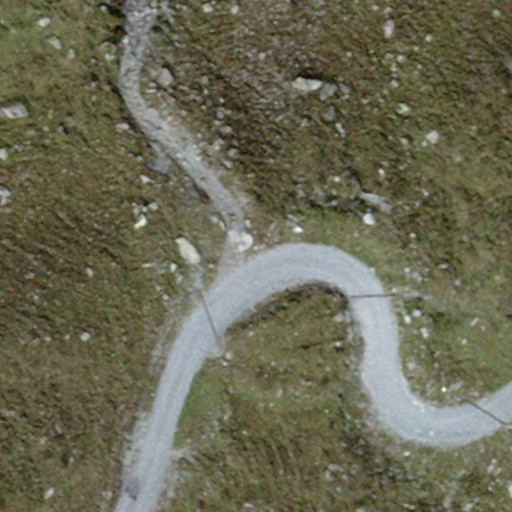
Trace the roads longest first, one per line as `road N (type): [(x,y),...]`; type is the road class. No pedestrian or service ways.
road 1 (track): [(511,398),(454,427),(397,415),(382,390),(378,337),(358,283),(323,264),(270,272),(230,295)]
road 2 (track): [(230,295),(180,374),(136,511)]
